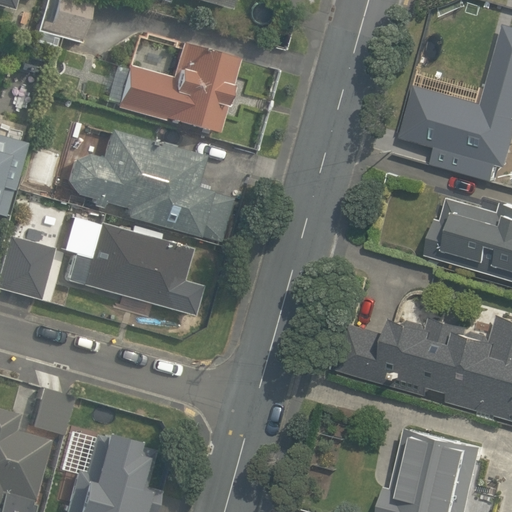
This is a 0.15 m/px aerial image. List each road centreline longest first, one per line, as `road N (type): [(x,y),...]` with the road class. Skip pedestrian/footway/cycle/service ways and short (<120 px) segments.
road 1 (secondary): [(370,0),(254,403)]
road 2 (residential): [(254,403),(0,332)]
